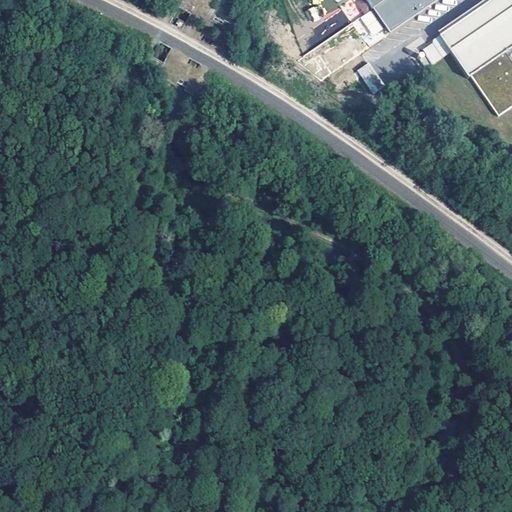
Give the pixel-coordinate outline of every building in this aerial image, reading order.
[(371,11),(363,0),(361,0),(357,4),(364,16),(371,11)] [(363,0),(371,11),(372,10),(386,0),(363,0)] [(386,0),(372,10),(385,29),(389,35),(439,0),(386,0)] [(511,0),(492,0),(438,37),(466,79),(470,77),(497,117),(511,106),(511,0)] [(310,21),(320,18),(317,7),(307,9),(310,21)] [(332,16),(338,26),(348,20),(341,10),(332,16)] [(364,16),(360,19),(373,38),(385,29),(372,10),(371,11),(364,16)] [(373,94),(385,85),(369,62),(357,70),(373,94)]
